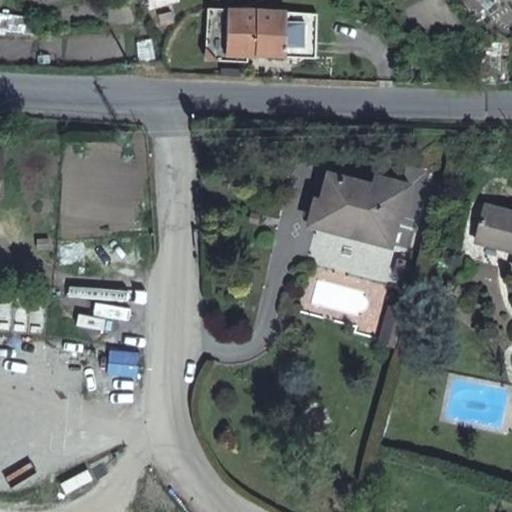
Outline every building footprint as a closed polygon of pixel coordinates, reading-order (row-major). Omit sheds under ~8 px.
[(223,58),(282,60),(284,11),(225,10),(223,58)] [(336,180),(326,226),(372,235),(370,244),(399,250),(405,220),(409,220),(417,192),(382,181),(380,190),(336,180)] [(511,213),(491,208),(483,239),(511,247),(511,213)] [(372,235),(326,226),(324,234),(370,244),(372,235)] [(511,247),(483,239),(481,244),(511,252),(511,247)] [(0,511),(37,511),(38,507),(0,502),(0,511)]
